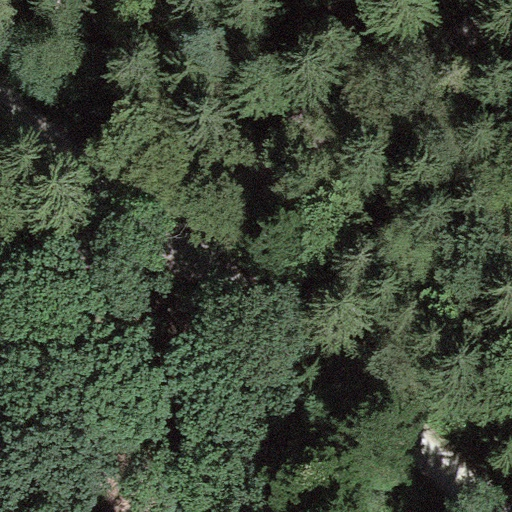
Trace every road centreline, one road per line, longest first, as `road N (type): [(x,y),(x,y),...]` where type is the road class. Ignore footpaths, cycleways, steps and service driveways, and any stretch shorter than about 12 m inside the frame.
road 1 (track): [(511,505),(174,205)]
road 2 (track): [(174,205),(511,0)]
road 3 (track): [(174,205),(0,66)]
road 4 (track): [(174,205),(0,292)]
